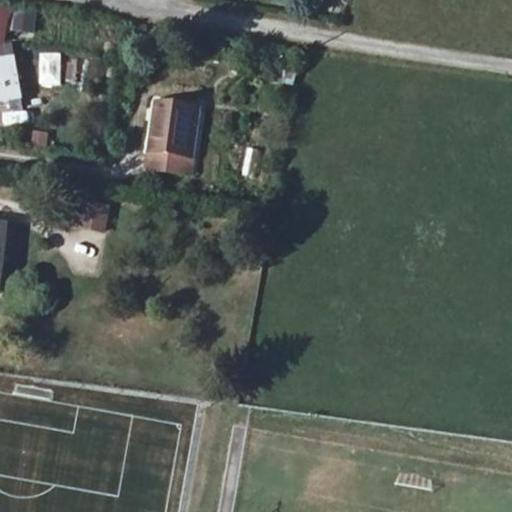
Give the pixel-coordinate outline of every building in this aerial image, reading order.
[(31,35),(31,16),(16,16),(15,34),(31,35)] [(39,86),(63,86),(63,56),(39,56),(39,86)] [(18,58),(0,61),(0,103),(24,101),(18,58)] [(151,170),(195,177),(202,115),(194,114),(196,101),(177,97),(174,112),(161,110),(151,170)] [(108,231),(108,203),(75,202),(75,230),(108,231)] [(0,230),(0,293),(5,294),(13,232),(0,230)]
